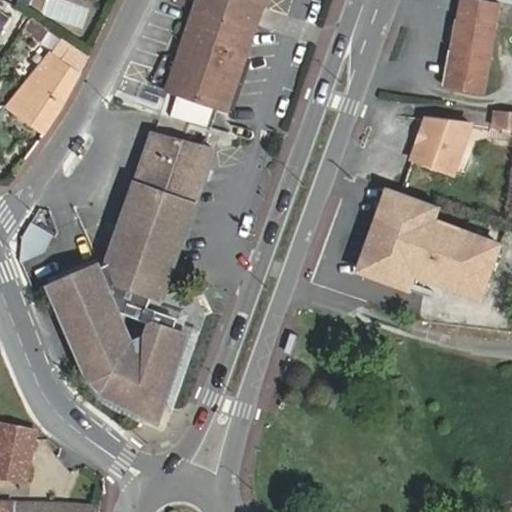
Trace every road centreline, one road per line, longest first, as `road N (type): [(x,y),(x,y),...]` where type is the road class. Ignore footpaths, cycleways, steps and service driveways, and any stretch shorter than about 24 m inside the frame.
road 1 (secondary): [(225,511),(244,410),(374,43),(366,25)]
road 2 (secondary): [(366,25),(347,32),(212,399),(172,482)]
road 3 (residential): [(0,216),(84,115),(141,0)]
road 4 (unknown): [(302,246),(511,317)]
road 5 (residential): [(88,435),(44,388),(0,277)]
